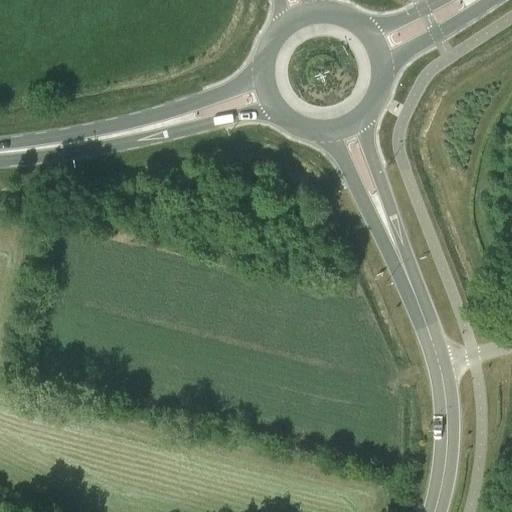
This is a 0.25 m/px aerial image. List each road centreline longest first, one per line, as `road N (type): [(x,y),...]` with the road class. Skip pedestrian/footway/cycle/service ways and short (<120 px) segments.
road 1 (primary): [(0,156),(114,139),(269,94)]
road 2 (tertiary): [(441,368),(346,126)]
road 3 (tertiary): [(439,511),(450,425),(441,368)]
